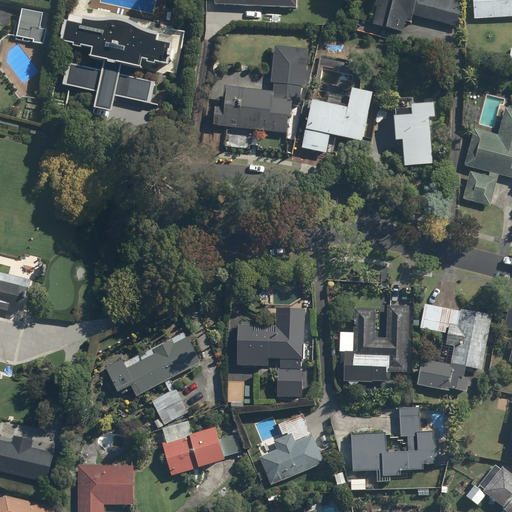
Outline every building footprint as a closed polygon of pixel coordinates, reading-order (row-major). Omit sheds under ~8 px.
[(216,0),(216,5),(299,8),(299,0),(216,0)] [(414,16),(461,27),(467,0),(379,0),(373,24),(405,32),(407,21),(413,22),(414,16)] [(511,0),(474,0),(475,19),(511,16),(511,0)] [(42,13),(21,9),(16,37),(33,40),(32,43),(43,45),(46,30),(39,29),(42,13)] [(97,19),(86,17),(70,14),(64,43),(95,49),(93,58),(106,61),(104,71),(69,63),(64,85),(99,93),(96,108),(114,112),(118,97),(152,104),(157,82),(122,75),(124,65),(143,69),(145,60),(171,66),(177,37),(161,34),(151,30),(140,26),(133,22),(125,19),(117,18),(109,19),(97,19)] [(217,108),(215,126),(289,134),(291,118),(294,118),(295,106),(301,106),(303,86),(307,87),(311,50),(276,46),(272,83),(275,83),(274,92),(226,87),(224,109),(217,108)] [(332,136),(365,143),(376,93),(355,89),(351,108),(315,100),(304,148),(328,153),(332,136)] [(407,167),(435,165),(432,118),(438,118),(437,103),(415,105),(416,116),(397,117),(398,142),(406,141),(407,167)] [(500,175),(511,178),(511,109),(507,108),(500,135),(476,129),(466,167),(491,173),(490,176),(472,171),(464,199),(492,206),(500,175)] [(0,319),(5,320),(8,309),(22,312),(30,280),(0,272),(0,319)] [(347,352),(346,362),(341,365),(339,370),(340,374),(342,377),(346,379),(346,382),(392,383),(392,373),(408,373),(410,306),(389,305),(388,338),(376,338),(377,309),(355,309),(354,352),(347,352)] [(473,368),(483,370),(494,315),(462,309),(462,312),(426,305),(422,329),(450,334),(447,345),(456,347),(452,365),(424,360),(419,385),(451,391),(451,388),(469,392),(473,368)] [(240,325),(239,366),(270,367),(270,359),(279,360),(278,397),(304,398),(306,308),(278,308),(277,333),(255,332),(255,326),(240,325)] [(132,387),(138,398),(203,364),(189,337),(175,345),(173,340),(154,350),(157,354),(129,369),(123,359),(107,368),(120,393),(132,387)] [(245,403),(246,382),(230,382),(229,402),(245,403)] [(190,412),(177,389),(153,401),(166,425),(190,412)] [(400,408),(402,437),(419,436),(419,432),(422,432),(420,407),(400,408)] [(312,434),(303,413),(279,424),(283,435),(288,433),(289,435),(293,433),(296,441),(312,434)] [(193,433),(189,420),(165,428),(169,442),(162,444),(172,476),(243,454),(236,432),(220,437),(217,426),(193,433)] [(387,433),(353,435),(355,471),(384,470),(384,476),(401,475),(401,470),(424,469),(424,464),(440,463),(439,440),(435,440),(435,431),(422,432),(419,432),(419,436),(420,451),(388,453),(387,433)] [(279,449),(260,457),(272,485),(325,463),(313,435),(297,442),(296,441),(293,433),(289,435),(275,441),(279,449)] [(33,449),(35,441),(15,437),(14,444),(0,440),(0,471),(49,483),(56,454),(33,449)] [(80,466),(79,511),(105,511),(106,505),(135,505),(135,466),(80,466)] [(511,511),(511,473),(504,467),(485,491),(508,508),(507,510),(509,511),(511,511)] [(367,475),(353,475),(352,490),(366,491),(367,475)] [(52,511),(54,509),(4,496),(0,498),(0,511),(52,511)]
